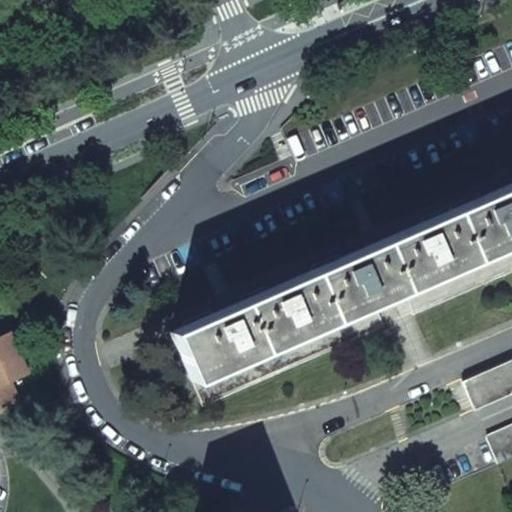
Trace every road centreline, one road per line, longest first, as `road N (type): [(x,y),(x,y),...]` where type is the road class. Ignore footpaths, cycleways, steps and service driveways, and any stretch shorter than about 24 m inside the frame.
road 1 (residential): [(252,60),(263,89),(255,125),(157,233),(103,274),(77,345),(92,391),(138,440),(324,484),(364,511)]
road 2 (tertiary): [(0,174),(252,60)]
road 3 (tertiary): [(252,60),(392,0)]
